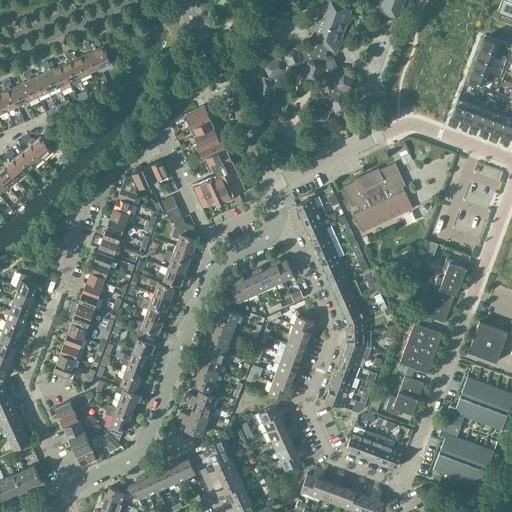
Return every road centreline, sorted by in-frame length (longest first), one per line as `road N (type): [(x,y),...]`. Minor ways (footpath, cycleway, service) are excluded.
road 1 (residential): [(72,489),(25,384),(95,196),(121,168),(168,146)]
road 2 (residential): [(403,485),(333,456),(309,400),(334,336),(277,209)]
road 3 (residential): [(403,485),(511,186)]
road 4 (residential): [(511,162),(411,124),(268,188)]
road 5 (residential): [(268,188),(182,0)]
road 6 (residential): [(150,432),(217,263)]
road 7 (tertiary): [(0,54),(134,0)]
road 8 (residential): [(217,263),(168,146)]
